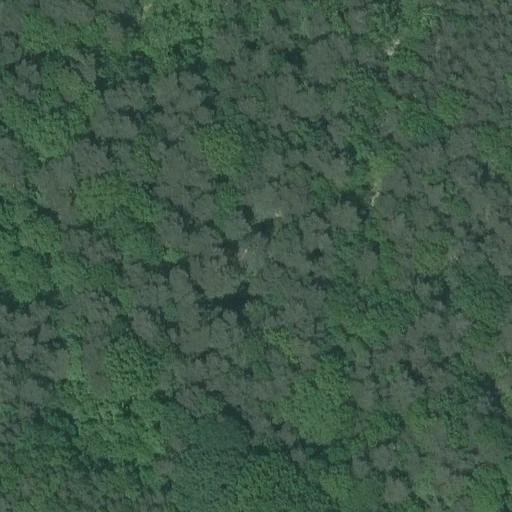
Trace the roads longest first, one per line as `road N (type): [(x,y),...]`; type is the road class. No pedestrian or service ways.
road 1 (track): [(316,511),(383,0)]
road 2 (track): [(0,426),(224,511)]
